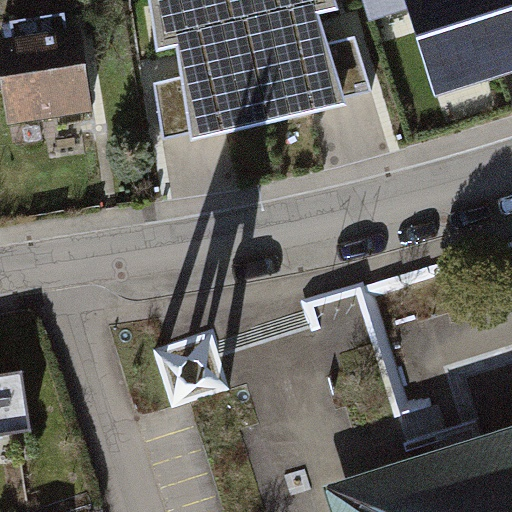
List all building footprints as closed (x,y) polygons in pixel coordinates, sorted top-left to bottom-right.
[(152,0),(160,41),(181,36),(195,132),(338,100),(309,4),(326,0),(152,0)] [(511,0),(379,0),(388,27),(430,13),(450,76),(511,55),(511,0)] [(79,29),(0,41),(0,52),(9,113),(90,101),(79,29)] [(212,343),(165,358),(179,402),(226,387),(212,343)] [(511,511),(511,445),(335,500),(338,511),(511,511)]
